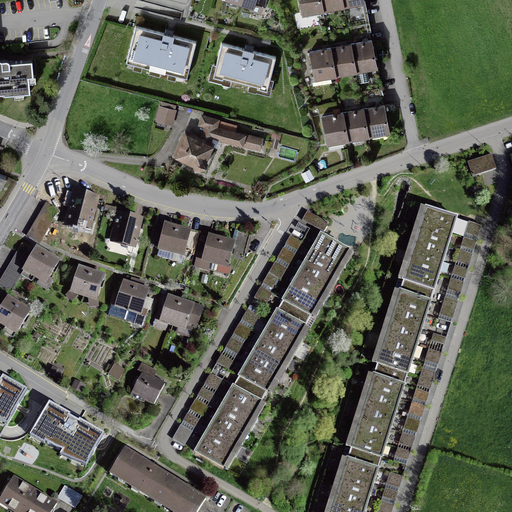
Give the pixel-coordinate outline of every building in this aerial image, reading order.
[(231,0),(252,6),(251,10),(260,13),(263,0),(231,0)] [(300,0),(303,18),(320,15),(318,8),(347,3),(363,0),(300,0)] [(368,28),(367,19),(365,12),(364,4),(363,0),(347,3),(354,36),(369,33),(368,28)] [(196,41),(136,26),(127,63),(187,77),(196,41)] [(337,80),(336,72),(356,68),(356,69),(376,65),(371,40),(361,42),(342,46),(322,50),(309,52),(316,84),(337,80)] [(276,57),(221,43),(213,76),(267,90),(276,57)] [(0,94),(30,93),(28,76),(32,76),(31,62),(9,64),(9,60),(5,60),(0,60),(0,94)] [(380,84),(378,76),(377,70),(376,65),(356,69),(359,83),(363,83),(366,100),(382,96),(381,92),(380,84)] [(385,105),(375,107),(355,110),(334,114),(321,116),(326,143),(389,131),(385,105)] [(177,111),(159,107),(155,123),(173,127),(177,111)] [(200,137),(212,142),(213,139),(243,147),(243,148),(261,152),(264,140),(246,135),(218,128),(220,120),(202,115),(197,127),(203,129),(200,137)] [(200,137),(184,130),(172,158),(198,167),(197,171),(205,174),(209,165),(207,161),(215,144),(212,142),(200,137)] [(490,156),(468,163),(473,177),(495,170),(490,156)] [(68,224),(90,230),(98,200),(67,191),(63,205),(72,208),(68,224)] [(37,220),(33,227),(29,233),(27,236),(39,243),(58,211),(46,204),(44,208),(41,214),(37,220)] [(393,421),(397,407),(402,393),(406,379),(409,368),(414,353),(418,338),(423,324),(427,310),(431,296),(436,283),(440,268),(444,254),(449,240),(453,227),(455,219),(425,210),(332,511),(364,511),(367,505),(371,491),(376,477),(380,464),(384,450),(388,437),(393,421)] [(330,223),(308,212),(303,222),(325,233),(330,223)] [(143,220),(118,214),(112,240),(137,246),(143,220)] [(450,336),(479,222),(466,219),(440,322),(444,323),(442,334),(450,336)] [(161,242),(165,228),(155,225),(151,240),(161,242)] [(159,249),(171,252),(178,228),(166,225),(165,228),(161,242),(159,249)] [(190,232),(178,228),(171,252),(184,256),(185,250),(190,232)] [(221,240),(213,271),(229,275),(234,256),(244,258),(250,235),(235,231),(232,243),(221,240)] [(199,234),(190,232),(185,250),(194,252),(199,234)] [(209,237),(199,234),(194,252),(198,253),(204,255),(209,237)] [(196,453),(223,468),(348,251),(321,236),(317,242),(310,255),(302,268),(295,281),(287,293),(280,306),(273,318),(266,330),(259,343),(251,357),(243,371),(237,381),(229,395),(222,407),(215,420),(207,432),(200,444),(196,453)] [(213,271),(221,240),(209,237),(204,255),(198,253),(195,266),(213,271)] [(35,277),(48,255),(37,249),(30,260),(26,267),(24,271),(35,277)] [(0,286),(11,292),(24,271),(26,267),(30,260),(18,253),(16,257),(13,262),(9,269),(5,275),(1,282),(0,283),(0,286)] [(48,255),(35,277),(46,284),(59,262),(48,255)] [(83,298),(92,273),(79,268),(71,294),(83,298)] [(92,273),(83,298),(97,302),(105,277),(92,273)] [(125,319),(136,286),(124,282),(118,300),(113,299),(108,313),(125,319)] [(136,286),(125,319),(142,325),(148,306),(144,305),(149,290),(136,286)] [(159,324),(172,328),(180,301),(168,297),(159,324)] [(0,322),(6,326),(19,305),(7,299),(2,308),(0,306),(0,322)] [(204,309),(180,301),(172,328),(186,332),(187,328),(197,331),(204,309)] [(29,312),(19,305),(6,326),(17,333),(29,312)] [(396,459),(409,463),(445,335),(432,331),(396,459)] [(61,372),(53,368),(50,374),(58,378),(61,372)] [(122,372),(115,368),(111,375),(118,379),(122,372)] [(153,408),(165,386),(143,374),(131,396),(153,408)] [(0,424),(7,429),(27,394),(4,380),(1,384),(0,383),(0,424)] [(84,386),(76,381),(73,387),(81,391),(84,386)] [(104,439),(49,407),(29,439),(85,469),(104,439)] [(109,477),(145,499),(161,473),(125,452),(109,477)] [(392,511),(402,474),(389,471),(378,511),(392,511)] [(200,511),(207,501),(161,473),(145,499),(167,511),(200,511)] [(14,480),(0,502),(0,508),(6,511),(54,511),(58,507),(14,480)] [(83,495),(66,484),(59,495),(76,506),(83,495)]
